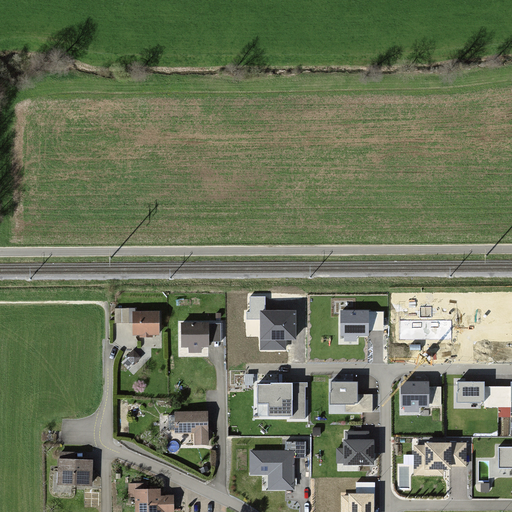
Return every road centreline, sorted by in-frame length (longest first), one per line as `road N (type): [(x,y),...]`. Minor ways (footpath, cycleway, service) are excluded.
road 1 (unclassified): [(0,252),(511,249)]
road 2 (residential): [(57,419),(99,428),(108,446),(246,511)]
road 3 (residential): [(387,369),(388,511)]
